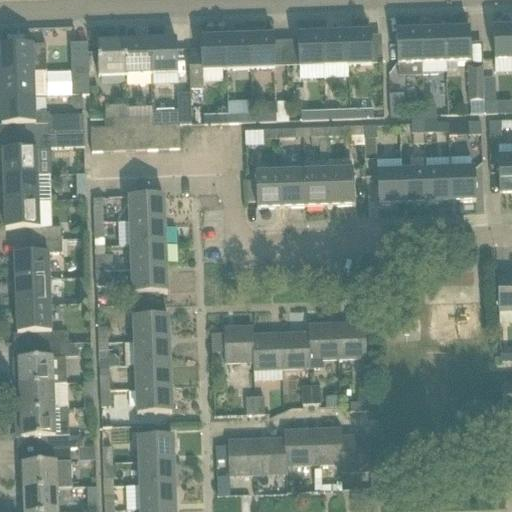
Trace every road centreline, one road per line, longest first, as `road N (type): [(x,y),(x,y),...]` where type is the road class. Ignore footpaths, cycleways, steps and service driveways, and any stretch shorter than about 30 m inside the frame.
road 1 (residential): [(94,167),(231,165),(232,228),(246,243),(511,235)]
road 2 (residential): [(0,12),(344,0)]
